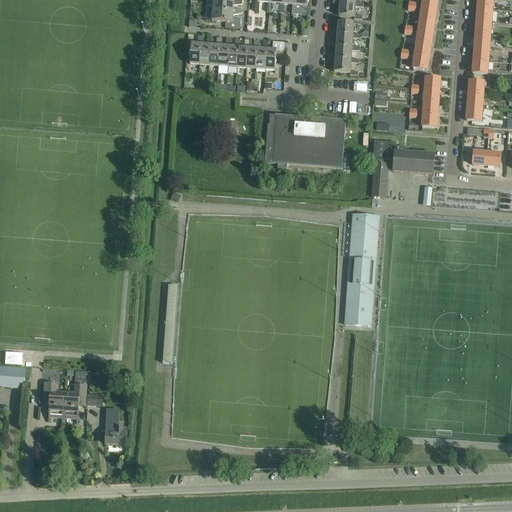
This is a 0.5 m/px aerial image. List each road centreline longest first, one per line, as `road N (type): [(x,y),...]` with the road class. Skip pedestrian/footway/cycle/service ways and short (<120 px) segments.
road 1 (unclassified): [(0,496),(511,477)]
road 2 (residential): [(511,185),(450,180),(464,0)]
road 3 (residential): [(370,99),(311,94),(318,0)]
